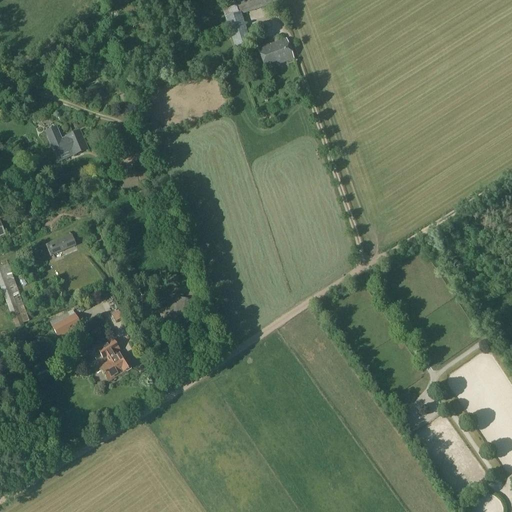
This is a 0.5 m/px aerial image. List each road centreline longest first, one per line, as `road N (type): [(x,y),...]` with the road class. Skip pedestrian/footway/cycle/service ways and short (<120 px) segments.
road 1 (track): [(0,499),(511,170)]
road 2 (unknown): [(0,92),(112,128),(134,157)]
